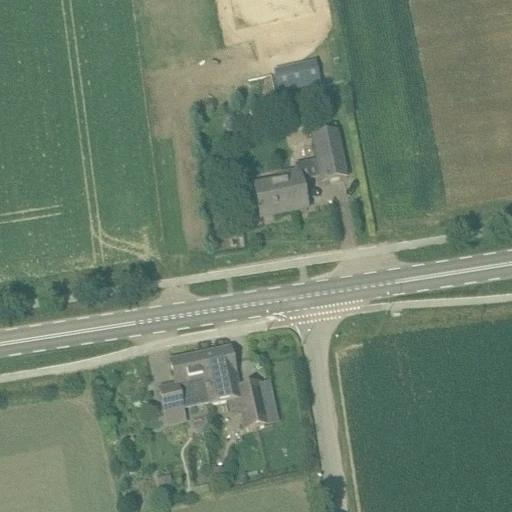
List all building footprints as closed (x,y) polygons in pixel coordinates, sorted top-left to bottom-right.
[(268,70),(274,95),(316,85),(311,61),(268,70)] [(342,97),(310,105),(313,116),(334,111),(336,119),(347,117),(342,97)] [(312,138),(321,179),(346,174),(337,133),(312,138)] [(281,182),(254,187),(261,219),(278,215),(278,212),(290,209),(291,214),(307,211),(303,191),(299,171),(279,175),(281,182)] [(200,357),(211,406),(239,400),(245,430),(267,425),(259,386),(238,390),(230,350),(200,357)] [(211,407),(211,406),(200,357),(171,363),(176,386),(159,390),(163,410),(165,416),(183,412),(182,408),(209,402),(211,407)] [(211,478),(208,464),(199,466),(202,480),(211,478)]
